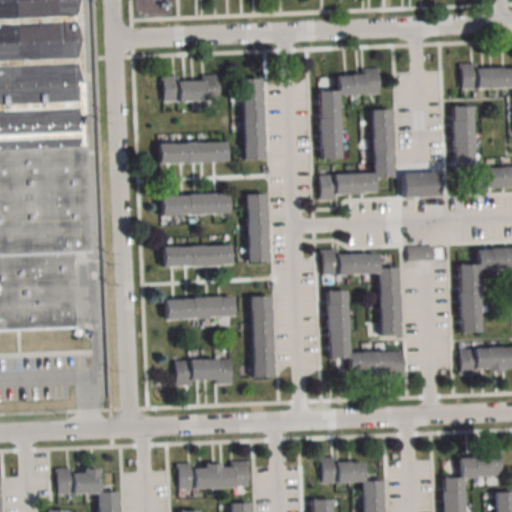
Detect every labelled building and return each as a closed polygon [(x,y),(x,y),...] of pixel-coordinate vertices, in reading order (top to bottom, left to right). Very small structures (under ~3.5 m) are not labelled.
[(0,0),(0,146),(82,145),(74,0),(0,0)] [(511,64),(457,65),(458,88),(511,87),(511,64)] [(335,95),(376,94),(375,67),(358,68),(358,74),(334,74),(334,89),(315,90),(316,158),(337,158),(335,95)] [(159,75),(159,101),(217,101),(217,75),(159,75)] [(239,159),(260,159),(259,77),(238,78),(239,159)] [(448,165),(469,165),(469,104),(448,104),(448,165)] [(387,108),(367,108),(369,172),(316,173),(316,199),(334,199),(334,192),(372,191),(371,177),(389,176),(387,108)] [(224,162),(223,140),(154,141),(155,163),(224,162)] [(0,146),(0,253),(85,251),(82,145),(0,146)] [(511,165),(473,166),(473,186),(511,186),(511,165)] [(435,196),(435,171),(398,171),(398,197),(435,196)] [(156,193),(157,215),(226,214),(225,192),(156,193)] [(242,261),(264,261),(263,192),(242,192),(242,261)] [(228,265),(228,243),(158,245),(159,267),(228,265)] [(431,260),(431,245),(404,245),(404,260),(431,260)] [(511,246),(473,247),(473,262),(454,263),(456,332),(477,331),(476,269),(511,268),(511,246)] [(319,274),(374,273),(376,335),(395,334),(394,266),(375,267),(374,252),(336,253),(336,248),(319,249),(319,274)] [(0,253),(0,331),(88,328),(85,251),(0,253)] [(343,290),(323,290),(324,359),(345,358),(346,377),(401,376),(400,350),(344,351),(343,290)] [(230,295),(160,297),(161,318),(230,316),(230,295)] [(247,295),(248,377),(269,376),(267,295),(247,295)] [(511,345),(456,347),(456,373),(511,371),(511,345)] [(171,358),(171,384),(230,383),(230,358),(171,358)] [(439,477),(439,511),(459,511),(459,476),(498,476),(498,451),(456,452),(457,476),(439,477)] [(378,511),(378,479),(360,480),(360,460),(334,461),(334,456),(318,457),(318,482),(358,481),(358,511),(378,511)] [(245,487),(245,461),(174,461),(174,488),(245,487)] [(96,467),(53,467),(53,493),(95,493),(95,511),(115,511),(115,491),(96,491),(96,467)] [(511,511),(510,491),(491,492),(491,511),(511,511)] [(308,511),(329,511),(329,498),(308,498),(308,511)] [(247,511),(247,501),(226,502),(226,511),(247,511)]
